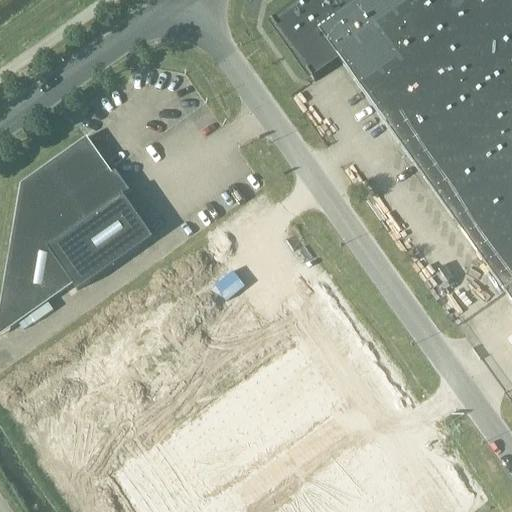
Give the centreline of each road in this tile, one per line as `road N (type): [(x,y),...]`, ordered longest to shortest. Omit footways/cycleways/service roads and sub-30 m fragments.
road 1 (unclassified): [(186,0),(511,456)]
road 2 (unclassified): [(0,126),(176,0)]
